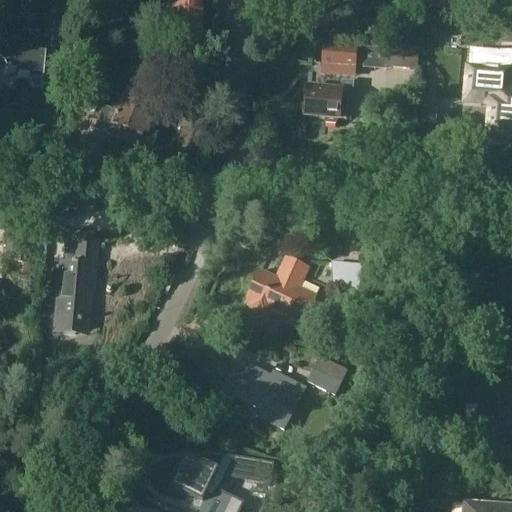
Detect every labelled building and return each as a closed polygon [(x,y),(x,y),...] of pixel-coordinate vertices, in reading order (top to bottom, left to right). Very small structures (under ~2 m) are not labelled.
[(197,0),(164,0),(165,38),(198,37),(197,0)] [(457,0),(432,0),(431,11),(456,14),(457,0)] [(0,75),(2,75),(4,78),(8,74),(13,75),(16,79),(40,81),(39,86),(55,88),(58,57),(44,56),(45,46),(37,46),(38,38),(5,35),(0,38),(0,75)] [(74,47),(72,71),(82,72),(84,48),(74,47)] [(511,50),(471,47),(466,96),(492,98),(488,134),(498,135),(511,136),(511,88),(509,88),(511,59),(511,50)] [(322,49),(320,77),(355,80),(357,52),(322,49)] [(405,55),(386,53),(384,70),(404,71),(405,55)] [(88,63),(81,99),(101,103),(101,102),(102,103),(102,109),(102,110),(94,129),(96,133),(111,139),(112,138),(123,143),(139,103),(119,95),(118,98),(102,92),(107,67),(88,63)] [(304,106),(303,116),(306,116),(306,120),(324,121),(325,127),(335,128),(338,122),(340,122),(345,123),(347,105),(352,105),(352,101),(353,85),(341,84),(340,94),(339,94),(308,91),(307,106),(304,106)] [(139,103),(123,143),(131,146),(131,147),(147,154),(148,151),(150,152),(159,129),(163,120),(165,116),(155,112),(155,110),(139,103)] [(191,133),(182,156),(184,157),(198,157),(204,142),(193,133),(191,133)] [(36,235),(36,239),(45,239),(50,239),(51,225),(46,224),(46,221),(37,220),(37,224),(36,235)] [(36,239),(36,235),(18,234),(6,233),(2,265),(33,268),(36,239)] [(54,321),(52,334),(75,336),(76,323),(87,324),(90,295),(92,296),(93,286),(97,244),(73,241),(70,266),(59,265),(54,321)] [(259,274),(247,300),(252,303),(248,312),(267,321),(271,312),(302,327),(309,312),(306,304),(301,301),(304,295),(297,292),(307,271),(285,260),(275,281),(259,274)] [(332,265),(326,265),(328,290),(333,290),(354,292),(356,267),(332,265)] [(474,295),(472,322),(505,325),(506,316),(511,316),(511,278),(501,277),(500,283),(490,282),(489,296),(474,295)] [(234,372),(221,396),(233,403),(235,399),(259,411),(255,418),(274,427),(284,432),(303,394),(304,393),(294,388),(279,380),(276,384),(247,369),(244,377),(234,372)] [(313,370),(306,385),(335,399),(342,385),(313,370)] [(437,371),(435,390),(458,392),(460,373),(437,371)] [(495,410),(492,442),(511,443),(511,396),(496,395),(495,410)] [(338,431),(335,438),(336,443),(342,446),(347,443),(350,436),(348,431),(343,429),(338,431)] [(171,492),(193,502),(188,511),(241,511),(244,506),(231,499),(218,493),(215,500),(206,495),(208,490),(217,472),(187,458),(171,492)] [(225,458),(217,472),(208,490),(206,495),(215,500),(218,493),(224,480),(270,488),(274,467),(225,458)] [(450,488),(422,485),(421,503),(448,506),(450,488)]
